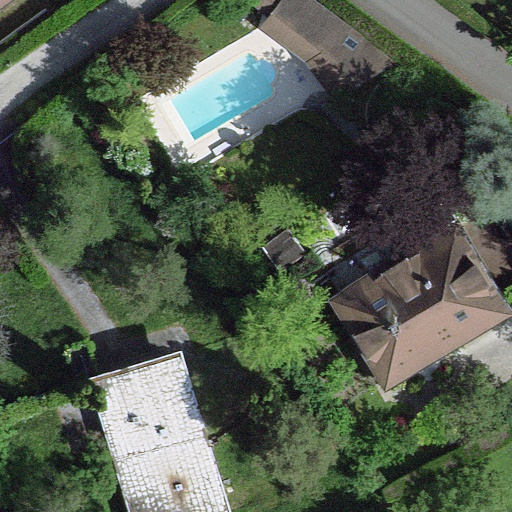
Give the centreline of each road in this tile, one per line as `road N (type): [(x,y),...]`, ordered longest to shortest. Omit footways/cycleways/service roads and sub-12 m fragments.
road 1 (residential): [(141,0),(0,101)]
road 2 (residential): [(405,0),(511,75)]
